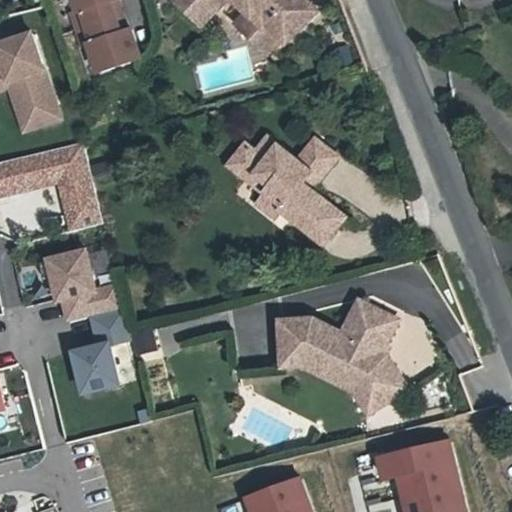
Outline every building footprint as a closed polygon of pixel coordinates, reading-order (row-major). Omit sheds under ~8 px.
[(122,0),(76,0),(80,11),(70,13),(84,46),(93,42),(106,74),(149,60),(137,29),(126,32),(118,4),(122,0)] [(200,0),(213,12),(224,0),(230,0),(233,2),(260,27),(263,24),(283,43),(313,10),(301,0),(200,0)] [(268,58),(283,43),(263,24),(260,27),(233,2),(224,12),(235,22),(232,25),(268,58)] [(35,35),(0,43),(0,93),(11,89),(23,131),(67,120),(35,35)] [(263,159),(247,180),(263,193),(254,203),(273,217),(278,211),(324,247),(346,220),(310,191),(308,189),(307,181),(312,174),(297,162),(268,138),(255,153),(263,159)] [(337,158),(315,140),(297,162),(312,174),(307,181),(308,189),(310,191),(337,158)] [(255,153),(243,143),(227,164),(247,180),(263,159),(255,153)] [(93,189),(97,208),(112,205),(107,185),(93,189)] [(110,249),(54,258),(66,326),(93,321),(98,349),(79,352),(87,402),(139,393),(119,279),(115,280),(110,249)] [(278,320),(281,357),(303,356),(364,386),(375,379),(388,399),(407,387),(385,354),(379,352),(396,318),(357,299),(341,333),(311,318),(278,320)] [(154,333),(136,338),(141,358),(160,352),(154,333)] [(303,356),(281,357),(281,365),(301,364),(354,390),(368,412),(388,399),(375,379),(364,386),(303,356)] [(0,359),(0,423),(16,419),(0,359)] [(247,368),(237,369),(240,387),(250,385),(247,368)] [(410,511),(473,511),(457,442),(381,460),(388,489),(404,485),(410,511)] [(253,499),(257,511),(323,511),(314,480),(253,499)]
